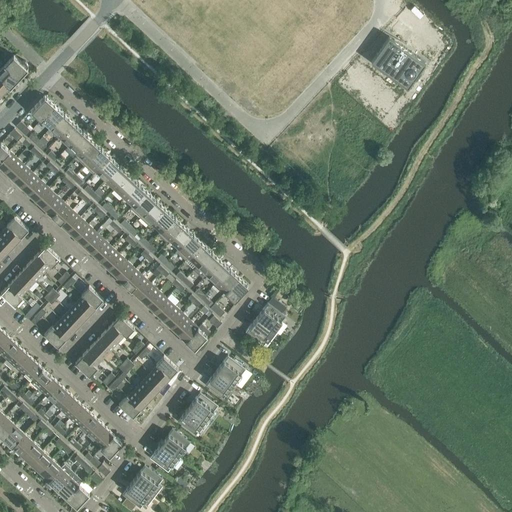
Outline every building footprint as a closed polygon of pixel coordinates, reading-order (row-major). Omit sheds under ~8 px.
[(426,62),(389,36),(371,61),(408,87),(414,78),(417,80),(422,72),(419,71),(426,62)] [(5,64),(19,77),(20,77),(19,77),(23,73),(24,72),(27,68),(28,68),(27,67),(28,64),(27,61),(24,60),(21,61),(20,61),(15,55),(14,54),(13,55),(10,59),(9,60),(5,64)] [(5,65),(0,69),(0,76),(10,86),(11,86),(14,82),(15,82),(15,81),(19,77),(19,78),(19,77),(5,64),(5,65)] [(0,93),(1,95),(2,95),(1,94),(5,91),(6,90),(9,86),(10,87),(10,86),(0,76),(0,93)] [(40,119),(41,119),(55,104),(47,96),(46,97),(46,96),(45,95),(31,110),(32,111),(32,110),(33,111),(32,111),(33,112),(36,115),(37,116),(37,115),(40,118),(40,119)] [(41,119),(50,127),(64,113),(63,112),(55,104),(41,119)] [(50,127),(59,136),(73,121),(65,114),(64,113),(50,127)] [(16,125),(26,135),(31,130),(21,120),(16,125)] [(59,136),(69,145),(82,130),(81,129),(73,121),(59,136)] [(10,133),(10,134),(11,133),(18,140),(22,135),(15,128),(14,128),(10,132),(10,133)] [(75,156),(92,138),(84,131),(83,131),(82,130),(69,145),(78,153),(75,156)] [(28,137),(35,143),(39,139),(32,133),(28,137)] [(22,142),(27,146),(30,143),(26,138),(22,142)] [(75,156),(84,165),(101,147),(99,146),(100,146),(92,138),(75,156)] [(39,139),(35,143),(42,150),(46,146),(39,139)] [(0,159),(10,150),(9,149),(6,146),(5,145),(5,146),(2,143),(2,142),(1,142),(0,143),(1,143),(0,143),(0,159)] [(84,165),(94,173),(110,156),(102,148),(101,147),(84,165)] [(4,170),(5,170),(17,157),(10,150),(0,159),(0,165),(1,166),(0,166),(1,167),(4,170)] [(47,154),(54,160),(58,156),(51,150),(47,154)] [(58,156),(54,160),(61,167),(65,163),(58,156)] [(97,171),(105,179),(119,165),(118,164),(118,163),(110,156),(94,173),(94,174),(97,171)] [(12,178),(25,164),(17,157),(5,170),(5,171),(5,170),(8,173),(8,174),(9,175),(9,174),(12,177),(12,178)] [(20,185),(33,172),(25,164),(12,178),(13,178),(16,181),(17,182),(20,185)] [(105,179),(115,188),(128,173),(120,165),(120,166),(119,165),(105,179)] [(65,171),(72,178),(76,174),(69,167),(65,171)] [(28,192),(28,193),(41,179),(33,172),(20,185),(21,186),(21,185),(24,188),(24,189),(25,189),(28,192)] [(115,188),(124,196),(137,182),(136,181),(137,180),(128,173),(115,188)] [(76,174),(72,178),(79,184),(83,180),(76,174)] [(36,200),(49,186),(41,179),(28,193),(29,193),(32,196),(32,197),(33,196),(36,199),(36,200)] [(130,208),(147,190),(139,182),(138,183),(137,182),(124,196),(133,205),(130,208)] [(84,188),(91,195),(95,191),(88,184),(84,188)] [(44,207),(57,194),(49,186),(36,200),(37,200),(40,203),(40,204),(41,204),(44,207)] [(130,208),(140,216),(156,199),(155,198),(147,190),(130,208)] [(95,191),(91,195),(98,201),(101,197),(95,191)] [(51,214),(52,215),(64,201),(57,194),(44,207),(44,208),(45,207),(48,210),(48,211),(49,211),(52,214),(51,214)] [(140,216),(149,225),(165,207),(157,200),(156,199),(140,216)] [(59,222),(60,222),(72,209),(64,201),(52,215),(53,215),(56,218),(56,219),(56,218),(60,221),(59,222)] [(102,206),(109,212),(113,208),(106,201),(102,206)] [(158,233),(158,234),(174,216),(173,215),(165,207),(149,225),(152,222),(160,230),(158,233)] [(113,208),(109,212),(116,219),(120,214),(113,208)] [(67,229),(68,230),(80,216),(72,209),(60,222),(60,223),(60,222),(64,225),(63,225),(64,226),(68,229),(67,229)] [(7,224),(8,225),(21,237),(21,236),(24,233),(25,233),(25,232),(28,229),(29,228),(28,228),(22,222),(21,221),(21,222),(15,216),(14,215),(14,216),(7,224)] [(75,237),(88,223),(80,216),(68,230),(72,232),(71,233),(72,234),(72,233),(75,236),(75,237)] [(158,234),(167,242),(184,224),(176,217),(175,217),(174,216),(158,234)] [(120,223),(127,229),(131,225),(124,219),(120,223)] [(83,244),(96,231),(88,223),(75,237),(76,237),(79,240),(80,241),(83,244)] [(176,251),(193,233),(192,232),(184,224),(167,242),(168,242),(170,240),(179,248),(176,251)] [(8,225),(1,233),(14,245),(14,244),(17,241),(18,240),(17,240),(20,237),(21,237),(8,225)] [(131,225),(127,229),(134,236),(138,232),(131,225)] [(91,251),(91,252),(104,238),(96,231),(83,244),(84,245),(84,244),(87,247),(87,248),(88,248),(91,251)] [(1,233),(0,233),(0,246),(6,253),(7,252),(6,252),(9,249),(10,249),(10,248),(13,245),(14,245),(1,233)] [(176,251),(186,259),(202,242),(194,234),(193,233),(176,251)] [(139,240),(146,247),(150,242),(143,236),(139,240)] [(99,259),(112,246),(110,244),(113,241),(108,237),(106,240),(104,238),(91,252),(92,252),(95,255),(96,256),(96,255),(99,258),(99,259)] [(150,242),(146,247),(153,253),(157,249),(150,242)] [(194,268),(194,269),(211,251),(210,250),(210,249),(202,242),(186,259),(194,268)] [(38,252),(51,264),(50,265),(52,266),(59,258),(59,259),(60,258),(59,257),(53,252),(53,251),(52,251),(46,245),(47,245),(46,244),(45,245),(42,248),(41,249),(39,252),(38,252)] [(107,266),(120,253),(112,246),(99,259),(100,259),(103,262),(103,263),(104,263),(107,266)] [(203,277),(207,274),(220,259),(212,251),(212,252),(211,251),(194,269),(203,277)] [(31,260),(30,260),(43,272),(50,265),(51,264),(38,252),(37,253),(38,253),(35,256),(34,256),(34,257),(31,260)] [(115,273),(115,274),(128,260),(120,253),(107,266),(107,267),(108,266),(111,269),(111,270),(112,270),(115,273)] [(157,257),(164,264),(168,260),(161,253),(157,257)] [(207,274),(216,282),(229,268),(228,267),(229,266),(220,259),(207,274)] [(23,268),(36,280),(43,272),(30,260),(30,261),(27,264),(26,265),(27,265),(24,268),(23,268)] [(122,281),(123,281),(135,268),(128,260),(115,274),(116,274),(119,277),(119,278),(120,277),(123,280),(122,281)] [(168,260),(164,264),(171,270),(175,266),(168,260)] [(16,276),(28,288),(36,280),(23,268),(23,269),(20,272),(19,273),(16,276)] [(130,288),(131,289),(143,275),(135,268),(123,281),(123,282),(124,281),(127,284),(127,285),(131,288),(130,288)] [(224,291),(225,291),(239,276),(231,268),(230,269),(229,268),(216,282),(225,291),(224,291)] [(176,274),(183,281),(187,277),(180,270),(176,274)] [(66,279),(62,275),(58,280),(61,283),(66,279)] [(138,296),(139,296),(151,282),(143,275),(131,289),(135,292),(134,292),(135,293),(135,292),(139,295),(138,296)] [(9,284),(8,284),(21,296),(28,288),(16,276),(15,277),(16,277),(13,280),(12,280),(12,281),(9,284)] [(239,276),(225,291),(225,292),(226,291),(229,294),(228,295),(229,295),(230,295),(233,298),(232,298),(233,299),(234,299),(234,300),(235,300),(249,285),(248,284),(248,285),(247,284),(239,276)] [(187,277),(183,281),(190,287),(194,283),(187,277)] [(72,284),(68,281),(64,285),(67,289),(72,284)] [(146,303),(159,290),(151,282),(139,296),(142,299),(143,300),(146,303)] [(21,296),(8,284),(8,285),(5,288),(4,288),(5,289),(2,292),(1,293),(2,293),(8,299),(7,299),(8,300),(8,299),(14,305),(15,306),(16,305),(15,305),(23,297),(21,296)] [(81,294),(83,295),(96,307),(96,306),(99,303),(100,302),(99,302),(102,299),(103,299),(103,298),(103,297),(102,298),(96,292),(97,292),(96,291),(90,286),(89,285),(88,286),(89,286),(81,294)] [(194,292),(201,298),(205,294),(198,287),(194,292)] [(281,287),(277,293),(281,296),(285,290),(281,287)] [(154,310),(154,311),(167,297),(159,290),(146,303),(147,304),(147,303),(150,306),(150,307),(151,307),(154,310)] [(205,294),(201,298),(208,305),(212,301),(205,294)] [(83,295),(76,303),(88,315),(89,314),(88,314),(91,311),(92,311),(92,310),(95,307),(96,307),(83,295)] [(162,318),(175,305),(167,297),(154,311),(155,311),(158,314),(159,315),(159,314),(162,317),(162,318)] [(257,316),(275,330),(280,334),(280,333),(287,324),(282,321),(282,320),(285,316),(286,315),(285,314),(285,315),(282,312),(286,306),(277,299),(273,305),(272,305),(269,302),(268,301),(267,302),(268,303),(265,307),(264,306),(262,309),(263,309),(261,312),(261,311),(260,313),(258,316),(258,315),(257,316)] [(210,307),(220,316),(225,311),(215,302),(210,307)] [(76,303),(68,311),(81,323),(81,322),(84,319),(85,318),(88,315),(76,303)] [(170,325),(183,312),(175,305),(162,318),(163,318),(166,321),(167,322),(170,325)] [(201,309),(205,313),(209,310),(204,305),(201,309)] [(43,308),(38,312),(42,316),(46,311),(43,308)] [(68,311),(61,318),(74,330),(77,327),(78,326),(77,326),(80,323),(81,323),(68,311)] [(178,332),(178,333),(191,319),(183,312),(170,325),(170,326),(171,325),(174,328),(174,329),(175,329),(178,332)] [(113,322),(112,322),(125,334),(125,335),(126,336),(134,328),(134,327),(128,321),(127,320),(127,321),(121,315),(120,314),(120,315),(117,318),(116,318),(116,319),(113,322)] [(209,319),(216,325),(216,326),(217,327),(218,326),(217,326),(221,322),(222,321),(221,321),(214,314),(209,319)] [(275,330),(257,316),(256,317),(256,318),(255,320),(254,320),(253,321),(253,322),(252,324),(251,324),(249,326),(250,326),(247,331),(246,330),(246,331),(247,332),(247,331),(250,334),(251,335),(254,337),(254,338),(255,338),(259,341),(260,342),(260,341),(263,344),(264,345),(264,344),(267,339),(267,340),(268,339),(271,335),(272,334),(271,334),(274,330),(275,330)] [(61,318),(54,326),(53,326),(66,338),(67,338),(66,338),(69,334),(70,335),(70,334),(73,330),(73,331),(74,330),(61,318)] [(186,340),(199,327),(198,326),(191,319),(178,333),(179,333),(182,336),(182,337),(183,337),(186,339),(186,340)] [(105,330),(118,342),(125,335),(125,334),(112,322),(112,323),(109,326),(108,327),(109,327),(106,330),(105,330)] [(199,327),(186,340),(186,341),(187,340),(190,343),(190,344),(191,344),(194,347),(194,348),(195,347),(200,341),(201,341),(206,335),(211,330),(202,323),(199,327)] [(53,326),(54,326),(52,325),(45,332),(44,333),(45,334),(51,339),(52,340),(58,346),(59,346),(59,345),(62,342),(62,343),(63,342),(66,338),(66,339),(66,338),(53,326)] [(0,333),(0,349),(11,337),(8,334),(7,333),(7,334),(4,331),(4,330),(0,333)] [(98,338),(110,350),(118,342),(105,330),(105,331),(102,334),(101,334),(101,335),(98,338)] [(0,349),(0,352),(7,358),(19,345),(19,344),(19,345),(15,342),(16,341),(15,341),(12,338),(11,337),(0,349)] [(91,346),(90,346),(103,358),(110,350),(98,338),(97,338),(98,339),(95,342),(94,342),(94,343),(91,346)] [(141,340),(137,345),(140,348),(145,344),(141,340)] [(7,358),(15,366),(27,352),(23,349),(24,349),(23,348),(19,346),(20,345),(19,345),(7,358)] [(83,353),(83,354),(96,366),(103,358),(90,346),(90,347),(87,350),(86,350),(87,351),(84,354),(83,353)] [(147,346),(142,350),(146,354),(150,349),(147,346)] [(15,366),(22,373),(35,360),(35,359),(34,360),(31,357),(32,356),(31,355),(30,356),(27,353),(28,352),(27,352),(15,366)] [(96,366),(83,354),(83,355),(80,358),(80,357),(79,358),(79,359),(76,362),(75,362),(76,363),(82,369),(83,369),(89,375),(90,376),(90,375),(97,367),(96,366)] [(217,368),(217,369),(235,383),(235,382),(238,378),(238,379),(239,378),(238,377),(241,374),(242,373),(245,369),(246,368),(245,367),(245,368),(242,365),(241,364),(237,362),(237,361),(236,361),(233,358),(232,357),(232,358),(229,355),(228,354),(227,355),(228,356),(225,360),(224,359),(222,362),(223,362),(221,364),(219,366),(220,366),(218,368),(217,368)] [(156,363),(157,365),(158,365),(170,377),(171,376),(170,376),(173,373),(174,373),(174,372),(177,369),(178,368),(177,367),(171,362),(170,361),(164,356),(165,355),(164,355),(163,356),(156,363)] [(22,373),(30,380),(43,367),(42,367),(39,364),(39,363),(38,363),(35,360),(22,373)] [(158,365),(157,365),(150,372),(163,384),(166,381),(167,380),(170,377),(158,365)] [(30,380),(38,388),(51,374),(50,374),(47,371),(46,370),(46,371),(43,368),(43,367),(30,380)] [(235,383),(217,369),(216,370),(214,373),(213,374),(212,377),(211,376),(209,379),(210,379),(207,383),(206,383),(206,384),(206,385),(207,384),(210,387),(210,388),(211,387),(214,390),(215,391),(219,394),(220,394),(223,397),(224,398),(224,397),(224,396),(227,392),(227,393),(228,392),(228,391),(231,388),(232,387),(231,387),(234,383),(235,383)] [(111,372),(107,376),(111,380),(115,375),(111,372)] [(150,372),(143,380),(156,392),(159,388),(159,389),(160,388),(159,388),(162,384),(163,385),(163,384),(150,372)] [(38,388),(46,395),(59,382),(58,381),(58,382),(55,379),(55,378),(54,378),(51,375),(51,374),(38,388)] [(117,377),(113,382),(117,385),(121,381),(117,377)] [(6,382),(10,386),(14,382),(9,378),(6,382)] [(143,380),(135,388),(148,400),(149,400),(148,399),(151,396),(152,397),(152,396),(155,392),(155,393),(156,392),(143,380)] [(46,395),(54,403),(67,389),(66,389),(63,386),(62,385),(59,382),(46,395)] [(1,389),(7,395),(10,391),(4,385),(1,389)] [(135,388),(128,396),(141,408),(141,407),(144,404),(145,404),(145,403),(148,400),(148,401),(148,400),(135,388)] [(54,403),(62,410),(75,396),(74,396),(71,393),(70,392),(70,393),(67,390),(67,389),(54,403)] [(10,391),(7,395),(13,401),(17,397),(10,391)] [(190,405),(189,406),(212,423),(219,413),(214,409),(217,405),(218,405),(218,404),(217,404),(214,402),(214,401),(213,401),(210,398),(209,397),(209,398),(205,395),(204,394),(201,392),(201,391),(200,391),(200,392),(197,396),(196,396),(195,398),(193,401),(192,402),(190,405)] [(22,396),(26,401),(30,397),(25,393),(22,396)] [(128,396),(127,394),(120,402),(119,402),(119,403),(119,404),(120,404),(125,409),(126,410),(132,415),(133,416),(134,415),(133,415),(136,412),(137,412),(138,412),(137,411),(140,408),(141,408),(128,396)] [(62,410),(70,417),(83,404),(82,403),(82,404),(79,401),(79,400),(78,400),(75,397),(75,396),(62,410)] [(19,406),(25,412),(29,408),(23,402),(19,406)] [(70,417),(78,425),(90,411),(87,408),(86,407),(86,408),(83,405),(83,404),(70,417)] [(212,423),(189,406),(188,407),(189,407),(187,409),(186,409),(185,411),(186,411),(184,413),(183,413),(182,415),(182,416),(179,420),(178,419),(178,420),(179,421),(182,423),(182,424),(183,424),(186,427),(187,428),(187,427),(191,430),(192,431),(195,433),(196,434),(196,433),(199,429),(204,433),(212,423)] [(37,411),(42,415),(46,412),(41,407),(37,411)] [(29,408),(25,412),(32,418),(35,414),(29,408)] [(78,425),(86,432),(98,419),(98,418),(98,419),(94,416),(95,415),(94,415),(90,412),(91,412),(90,411),(78,425)] [(2,436),(3,436),(15,423),(6,414),(0,420),(0,433),(3,436),(2,436)] [(37,423),(44,429),(47,426),(41,419),(37,423)] [(86,432),(94,439),(106,426),(105,426),(102,423),(103,423),(102,422),(101,422),(98,419),(99,419),(98,419),(86,432)] [(53,426),(58,430),(61,427),(57,422),(53,426)] [(12,445),(24,432),(15,423),(3,436),(3,437),(3,436),(7,440),(8,441),(12,444),(12,445)] [(47,426),(44,429),(50,435),(53,431),(47,426)] [(101,447),(114,433),(113,433),(110,430),(110,429),(109,430),(106,427),(107,426),(106,426),(94,439),(101,446),(101,447)] [(162,441),(161,442),(179,456),(180,455),(179,455),(182,451),(183,452),(183,451),(183,450),(186,447),(187,446),(186,446),(190,442),(191,441),(190,440),(189,441),(186,438),(186,437),(185,437),(182,435),(182,434),(181,434),(177,431),(178,431),(177,430),(176,431),(173,428),(173,427),(172,428),(172,429),(169,433),(169,432),(167,435),(165,437),(164,439),(162,442),(162,441)] [(21,453),(21,454),(34,440),(24,432),(12,445),(13,445),(16,448),(16,449),(17,450),(17,449),(21,453)] [(114,433),(101,447),(102,447),(105,450),(106,451),(109,454),(110,455),(110,454),(115,448),(116,448),(121,442),(122,441),(121,441),(118,438),(117,437),(114,434),(114,433)] [(56,441),(62,446),(66,443),(59,437),(56,441)] [(69,441),(74,445),(77,441),(72,437),(69,441)] [(30,462),(43,449),(34,440),(21,454),(22,454),(26,457),(25,458),(26,458),(30,461),(30,462)] [(179,456),(161,442),(161,443),(159,446),(157,447),(158,447),(156,450),(154,452),(151,456),(150,457),(151,458),(151,457),(154,460),(155,461),(159,463),(159,464),(160,464),(163,467),(164,468),(164,467),(167,470),(168,471),(169,470),(168,469),(172,465),(172,466),(172,465),(177,469),(184,460),(179,456)] [(66,443),(62,446),(69,452),(72,449),(66,443)] [(39,470),(40,471),(52,457),(43,449),(30,462),(31,462),(35,466),(35,467),(36,466),(39,470)] [(85,455),(89,460),(93,456),(88,452),(85,455)] [(74,458),(81,464),(84,460),(78,454),(74,458)] [(48,479),(49,479),(61,466),(52,457),(40,471),(44,474),(44,475),(45,475),(49,479),(48,479)] [(84,460),(81,464),(87,470),(90,466),(84,460)] [(98,467),(105,474),(104,474),(105,475),(106,474),(109,470),(110,470),(109,469),(102,462),(98,467)] [(134,478),(134,479),(155,495),(155,494),(158,490),(158,491),(159,490),(158,489),(161,486),(162,486),(162,485),(159,482),(162,478),(163,478),(162,477),(158,475),(159,474),(158,474),(154,471),(153,470),(153,471),(150,468),(149,467),(145,465),(146,465),(145,464),(144,465),(145,465),(142,469),(141,469),(139,471),(140,472),(138,474),(137,474),(136,475),(137,475),(135,478),(134,478)] [(58,488),(70,475),(61,466),(49,479),(49,480),(49,479),(53,483),(54,484),(58,487),(58,488)] [(90,475),(97,482),(98,483),(99,482),(102,478),(103,477),(102,477),(95,470),(90,475)] [(67,496),(67,497),(80,483),(79,483),(70,475),(58,488),(59,488),(62,492),(63,493),(63,492),(67,496)] [(155,495),(134,479),(133,480),(131,482),(130,484),(128,486),(126,488),(127,489),(124,493),(123,493),(122,493),(123,494),(124,494),(127,496),(127,497),(131,500),(132,501),(132,500),(136,503),(135,503),(136,504),(137,504),(140,506),(139,506),(140,507),(141,506),(144,502),(147,504),(148,504),(148,503),(151,500),(152,499),(151,499),(154,495),(155,495)] [(80,483),(67,497),(68,497),(72,500),(71,501),(72,501),(76,504),(76,505),(77,505),(78,505),(78,504),(83,499),(84,498),(83,498),(88,493),(89,493),(89,492),(89,491),(88,492),(85,488),(84,487),(80,484),(80,483)] [(127,497),(123,502),(132,509),(136,504),(135,503),(136,503),(132,500),(132,501),(131,500),(127,497)]
